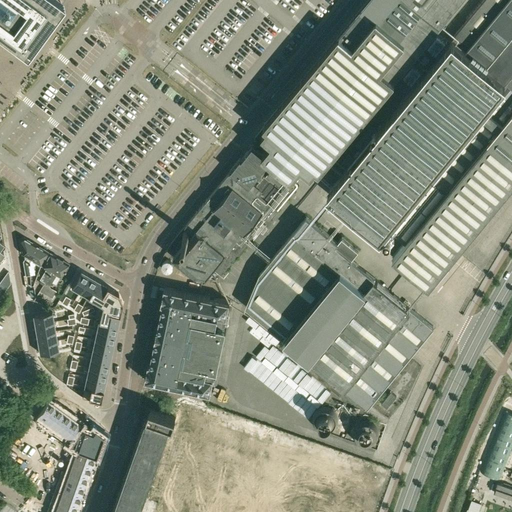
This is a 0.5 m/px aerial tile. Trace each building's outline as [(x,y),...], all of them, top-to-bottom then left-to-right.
[(0,0),(0,33),(9,40),(25,52),(63,1),(61,0),(0,0)] [(320,169),(423,45),(445,19),(460,0),(366,0),(332,42),(264,123),(269,127),(264,133),(274,141),(271,144),(270,146),(267,149),(264,152),(291,176),(295,171),(297,168),(299,166),(301,164),(311,172),(316,166),(320,169)] [(511,0),(483,0),(452,38),(399,103),(401,105),(390,119),(388,117),(379,128),(372,123),(355,144),(361,149),(354,159),(352,157),(354,155),(349,151),(333,171),(339,176),(340,175),(341,176),(340,177),(330,190),(330,191),(369,223),(372,225),(381,233),(388,224),(406,239),(393,255),(429,285),(435,277),(436,278),(450,261),(449,260),(511,183),(511,0)] [(253,238),(247,232),(246,232),(261,212),(269,219),(297,184),(289,178),(290,177),(275,165),(270,171),(265,176),(264,175),(255,185),(251,182),(270,159),(257,148),(257,146),(254,144),(250,144),(248,147),(248,149),(241,158),(240,157),(230,170),(231,170),(185,226),(193,232),(174,256),(181,261),(178,264),(186,271),(189,268),(197,274),(206,276),(210,271),(219,278),(253,238)] [(260,272),(248,306),(289,340),(283,348),(302,363),(340,394),(341,393),(356,405),(357,403),(365,410),(434,326),(351,259),(359,250),(342,236),(338,241),(307,215),(260,272)] [(31,258),(38,245),(30,241),(23,236),(19,239),(22,253),(26,256),(23,261),(26,275),(30,274),(28,263),(31,259),(31,258)] [(28,263),(30,274),(34,273),(33,266),(36,261),(40,264),(48,251),(38,245),(31,258),(31,259),(28,263)] [(45,282),(59,257),(49,252),(42,265),(46,268),(40,279),(45,282)] [(45,282),(50,284),(56,273),(61,276),(68,263),(59,257),(45,282)] [(80,270),(71,286),(79,291),(89,275),(80,270)] [(0,285),(5,289),(10,282),(8,271),(0,282),(0,285)] [(89,275),(79,291),(88,296),(97,280),(89,275)] [(97,280),(88,296),(97,301),(107,285),(97,280)] [(50,288),(50,284),(45,282),(39,291),(46,295),(50,288)] [(107,285),(97,301),(102,304),(120,296),(118,292),(107,285)] [(145,379),(155,381),(211,393),(216,368),(217,368),(226,327),(224,327),(230,301),(164,287),(162,299),(161,303),(163,303),(157,329),(155,338),(156,338),(150,363),(148,363),(145,379)] [(102,304),(101,310),(119,314),(122,301),(120,296),(102,304)] [(101,310),(98,320),(117,324),(119,314),(101,310)] [(52,311),(33,314),(35,324),(53,321),(52,311)] [(98,320),(96,329),(115,333),(117,324),(98,320)] [(53,321),(35,324),(36,333),(55,330),(53,321)] [(96,329),(94,339),(113,343),(115,333),(96,329)] [(55,330),(36,333),(38,343),(56,340),(55,330)] [(94,339),(92,348),(111,352),(113,343),(94,339)] [(56,340),(38,343),(39,353),(58,350),(56,340)] [(92,348),(90,358),(109,362),(111,352),(92,348)] [(90,358),(88,367),(107,371),(109,362),(90,358)] [(88,367),(86,376),(104,380),(107,371),(88,367)] [(86,376),(84,386),(102,390),(104,380),(86,376)] [(84,386),(82,396),(100,400),(102,390),(84,386)] [(397,396),(391,391),(381,403),(387,407),(397,396)] [(48,399),(37,414),(45,420),(56,405),(48,399)] [(511,438),(511,405),(500,400),(472,465),(496,475),(511,438)] [(56,405),(45,420),(53,426),(64,411),(56,405)] [(327,432),(332,430),(335,427),(337,423),(338,419),(338,415),(336,411),(333,408),(329,406),(325,406),(321,406),(318,408),(315,411),(313,414),(312,419),(313,423),(315,427),(318,430),(323,432),(327,432)] [(139,511),(170,424),(174,425),(177,417),(176,417),(150,408),(150,410),(148,416),(148,417),(148,418),(146,417),(114,508),(112,511),(139,511)] [(64,411),(53,426),(60,432),(72,416),(64,411)] [(72,416),(60,432),(69,438),(80,422),(72,416)] [(368,446),(373,445),(376,442),(378,438),(379,434),(379,430),(377,426),(374,423),(370,421),(366,420),(362,421),(359,422),(356,425),(354,429),(353,433),(354,438),(356,442),(359,445),(364,446),(368,446)] [(84,428),(80,438),(99,445),(102,434),(89,424),(89,425),(88,429),(84,428)] [(80,438),(77,448),(95,454),(99,445),(80,438)] [(77,448),(73,457),(91,464),(95,454),(95,455),(95,454),(77,448)] [(73,457),(70,467),(88,473),(91,464),(73,457)] [(70,467),(66,476),(84,483),(88,473),(70,467)] [(66,476),(63,486),(81,492),(84,483),(66,476)] [(511,498),(511,487),(498,483),(494,493),(511,498)] [(63,486),(60,496),(78,502),(81,492),(63,486)] [(60,496),(56,505),(74,511),(78,502),(60,496)] [(476,511),(480,504),(471,501),(466,511),(476,511)]
